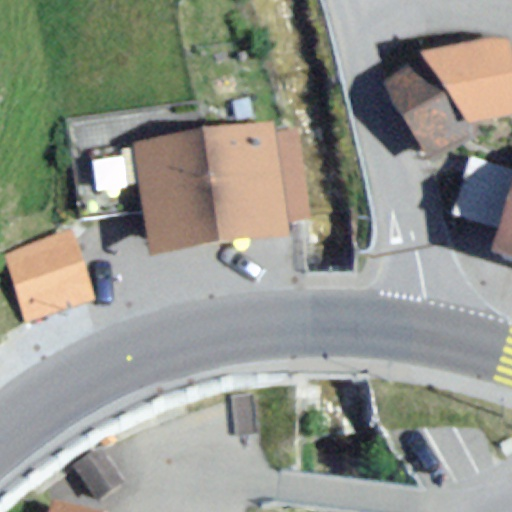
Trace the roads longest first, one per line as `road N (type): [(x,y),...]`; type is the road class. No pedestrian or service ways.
road 1 (secondary): [(0,439),(85,378),(188,336),(349,323),(424,330)]
road 2 (residential): [(349,17),(424,330)]
road 3 (residential): [(349,17),(511,13)]
